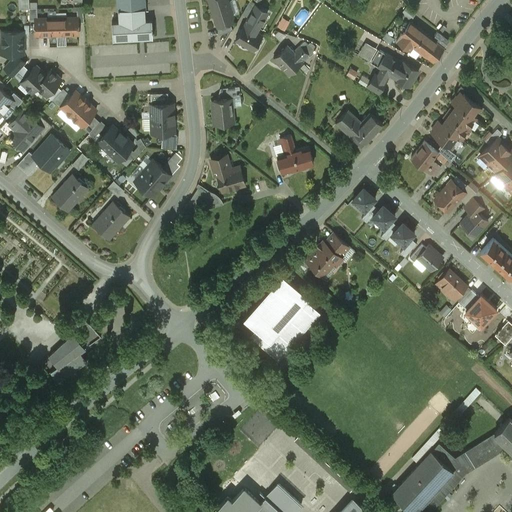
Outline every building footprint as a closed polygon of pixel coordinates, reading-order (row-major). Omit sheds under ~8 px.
[(117,0),(118,8),(144,7),(143,0),(117,0)] [(210,0),(211,3),(211,7),(213,11),(215,14),(218,24),(217,25),(220,33),(232,29),(229,21),(230,21),(233,15),(228,0),(210,0)] [(261,8),(249,1),(243,12),(249,15),(254,19),(261,8)] [(144,7),(118,8),(118,20),(111,20),(112,41),(153,39),(152,20),(145,21),(144,7)] [(37,8),(29,8),(29,20),(35,20),(35,19),(35,20),(37,20),(37,8)] [(257,31),(268,12),(261,8),(254,19),(249,15),(244,24),(257,31)] [(285,29),(290,20),(282,16),(278,25),(285,29)] [(77,18),(56,19),(56,18),(57,33),(77,32),(77,33),(78,33),(77,17),(77,18)] [(37,20),(35,20),(35,19),(35,20),(36,35),(36,34),(57,33),(56,18),(56,19),(37,20)] [(421,25),(434,31),(436,26),(424,20),(421,25)] [(443,46),(410,21),(400,34),(400,35),(396,40),(409,50),(407,52),(415,57),(420,50),(433,60),(443,46)] [(257,31),(244,24),(235,39),(253,49),(262,35),(257,31)] [(22,30),(2,30),(2,38),(0,40),(2,43),(2,53),(11,53),(18,53),(22,49),(22,30)] [(315,50),(304,40),(300,45),(309,54),(310,55),(315,50)] [(371,60),(378,47),(365,40),(358,53),(371,60)] [(293,51),(286,44),(273,57),(289,73),(302,61),(302,60),(309,54),(300,45),(293,51)] [(384,54),(378,50),(371,61),(377,65),(385,52),(384,54)] [(402,62),(385,52),(377,65),(395,75),(402,62)] [(18,53),(11,53),(11,59),(4,67),(13,75),(25,62),(17,54),(18,53)] [(418,69),(403,61),(402,62),(395,75),(394,76),(409,84),(418,69)] [(36,65),(21,81),(31,91),(51,69),(50,69),(46,74),(36,65)] [(51,69),(31,91),(32,91),(36,86),(46,95),(61,78),(51,69)] [(387,73),(380,69),(377,73),(384,78),(387,73)] [(377,73),(375,72),(366,86),(378,92),(386,79),(384,78),(377,73)] [(239,85),(221,87),(222,95),(223,97),(223,98),(231,97),(240,95),(239,85)] [(4,90),(0,94),(0,114),(10,104),(14,99),(9,95),(4,90)] [(75,90),(60,106),(71,115),(85,99),(75,90)] [(22,99),(13,91),(9,95),(14,99),(10,104),(14,107),(22,99)] [(478,104),(460,91),(457,95),(456,95),(452,100),(456,104),(470,114),(478,104)] [(168,92),(156,92),(156,103),(168,102),(168,92)] [(223,97),(220,97),(220,98),(211,99),(214,123),(234,121),(231,97),(223,98),(223,97)] [(85,99),(71,115),(81,125),(96,108),(85,99)] [(156,103),(150,103),(151,117),(174,116),(173,102),(168,102),(156,103)] [(470,114),(456,104),(449,113),(467,126),(474,117),(470,114)] [(361,120),(348,108),(336,121),(349,133),(361,120)] [(23,109),(9,124),(17,131),(13,135),(11,133),(9,135),(23,147),(38,130),(32,125),(36,119),(29,113),(29,114),(23,109)] [(349,133),(362,145),(366,140),(382,123),(369,111),(361,120),(349,133)] [(467,126),(449,113),(442,123),(456,133),(460,136),(467,126)] [(36,119),(32,125),(38,130),(43,134),(51,124),(40,115),(36,119)] [(174,130),(174,116),(151,117),(151,131),(174,130)] [(442,123),(438,120),(434,125),(434,126),(431,130),(449,143),(456,133),(442,123)] [(112,123),(97,140),(107,150),(123,133),(112,123)] [(72,150),(52,133),(32,156),(50,172),(56,165),(57,167),(72,150)] [(123,133),(107,150),(118,159),(133,142),(123,133)] [(295,149),(291,134),(279,137),(284,152),(277,154),(282,171),(313,162),(308,145),(295,149)] [(511,155),(511,151),(496,136),(480,153),(497,170),(498,170),(511,156),(511,155)] [(424,140),(410,156),(424,167),(431,159),(437,151),(424,140)] [(456,154),(441,143),(437,149),(450,161),(456,154)] [(174,168),(184,156),(176,150),(167,163),(174,168)] [(88,157),(82,151),(72,163),(78,168),(88,157)] [(226,154),(211,159),(215,174),(217,173),(222,189),(244,183),(239,166),(230,168),(226,154)] [(511,156),(498,170),(497,170),(495,172),(511,189),(511,156)] [(170,173),(153,158),(144,169),(161,184),(170,173)] [(440,167),(431,159),(424,167),(433,175),(440,167)] [(161,184),(144,169),(134,179),(151,194),(161,184)] [(88,187),(72,172),(52,194),(68,209),(88,187)] [(124,189),(113,179),(107,186),(118,195),(124,189)] [(451,179),(435,197),(448,209),(459,197),(464,191),(462,188),(451,179)] [(476,191),(467,183),(462,188),(464,191),(459,197),(465,203),(472,195),(476,191)] [(196,186),(198,187),(185,206),(196,212),(203,202),(206,204),(207,203),(206,200),(205,200),(209,194),(197,185),(196,186)] [(376,197),(363,186),(352,198),(365,209),(376,197)] [(483,205),(472,195),(465,203),(463,205),(470,211),(474,207),(478,211),(483,205)] [(130,215),(112,199),(92,222),(110,238),(130,215)] [(395,214),(383,203),(378,209),(372,215),(384,226),(395,214)] [(372,215),(378,209),(373,204),(361,218),(366,222),(372,215)] [(470,211),(461,221),(475,234),(488,219),(478,211),(474,207),(470,211)] [(392,233),(398,226),(393,221),(381,235),(386,239),(392,233)] [(415,231),(403,221),(398,226),(392,233),(404,243),(415,231)] [(333,231),(328,237),(341,248),(342,248),(344,249),(348,244),(333,231)] [(325,241),(323,239),(306,258),(313,264),(316,261),(325,269),(333,260),(336,263),(341,256),(340,254),(344,249),(342,248),(341,248),(328,237),(325,241)] [(511,273),(511,254),(493,237),(480,250),(509,277),(511,273)] [(405,256),(417,243),(412,238),(400,252),(405,256)] [(421,243),(409,256),(414,260),(417,256),(426,247),(421,243)] [(426,247),(417,256),(431,268),(442,256),(428,244),(426,247)] [(466,284),(449,267),(435,282),(446,292),(448,290),(454,296),(466,284)] [(306,297),(282,275),(245,317),(258,328),(270,339),(304,300),(306,297)] [(491,307),(477,294),(465,306),(479,320),(491,307)] [(270,339),(258,328),(252,335),(278,357),(317,312),(304,300),(270,339)] [(452,307),(441,319),(448,326),(459,313),(452,307)] [(511,323),(508,320),(494,334),(505,344),(511,335),(511,323)] [(73,333),(68,338),(80,351),(85,347),(73,333)] [(495,342),(491,337),(481,346),(485,351),(493,344),(492,344),(495,342)] [(68,338),(49,355),(58,366),(51,371),(58,382),(87,361),(82,354),(80,351),(68,338)] [(4,401),(0,404),(0,419),(12,409),(4,401)] [(507,445),(511,449),(511,420),(508,417),(494,432),(494,433),(507,445)] [(507,445),(494,433),(466,451),(471,460),(499,442),(503,447),(507,445)] [(455,458),(439,442),(432,450),(431,450),(392,492),(413,511),(414,511),(415,511),(414,511),(427,511),(466,471),(457,457),(455,458)] [(232,500),(227,496),(216,509),(219,511),(364,511),(367,510),(352,496),(341,508),(340,508),(336,511),(294,511),(300,506),(300,505),(301,504),(292,496),(293,495),(287,490),(286,490),(277,482),(276,484),(276,483),(262,498),(263,498),(259,501),(244,487),(232,500)] [(353,488),(348,483),(347,483),(345,486),(350,491),(353,488)]
